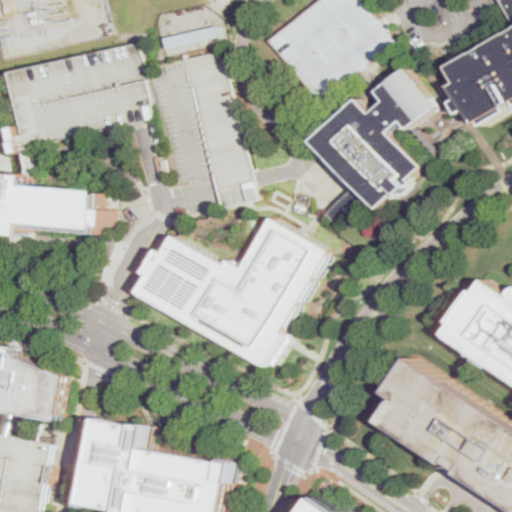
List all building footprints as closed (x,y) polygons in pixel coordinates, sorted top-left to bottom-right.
[(272,39),(319,0),(365,0),(397,39),(323,101),(272,39)] [(511,0),(511,112),(491,124),(488,120),(484,122),(476,108),(467,113),(461,102),(467,98),(460,86),(466,82),(458,67),(511,37),(511,11),(505,0),(511,0)] [(225,36),(174,48),(171,36),(222,25),(225,36)] [(27,148),(7,75),(141,43),(158,121),(142,124),(27,148)] [(260,197),(222,206),(187,58),(225,49),(260,197)] [(444,106),(418,130),(411,121),(399,131),(431,167),(384,209),(371,195),(339,223),(328,211),(360,182),(322,140),(368,99),(381,113),(395,101),(387,92),(411,70),(444,106)] [(22,171),(46,173),(45,184),(113,190),(111,208),(117,209),(117,224),(110,224),(109,227),(40,222),(39,234),(10,232),(11,219),(0,218),(0,180),(21,182),(22,171)] [(148,294),(275,367),(294,335),(289,333),(336,250),(279,217),(248,272),(183,235),(173,252),(167,249),(153,273),(158,276),(148,294)] [(493,279),(511,291),(511,372),(456,334),(464,322),(462,321),(483,290),(485,291),(493,279)] [(0,348),(11,354),(13,342),(18,344),(30,350),(29,350),(28,354),(77,377),(76,382),(71,409),(70,412),(69,420),(0,407),(0,348)] [(420,358),(511,419),(511,503),(470,475),(468,474),(470,471),(456,461),(454,464),(453,465),(389,422),(403,401),(404,399),(396,394),(396,393),(416,363),(420,358)] [(147,425),(150,425),(150,422),(164,425),(167,426),(162,449),(233,462),(234,458),(251,461),(250,467),(247,484),(243,484),(242,485),(240,495),(236,511),(133,511),(134,511),(101,505),(96,504),(98,492),(109,432),(105,431),(108,417),(147,425)] [(0,511),(0,433),(61,444),(56,474),(49,511),(0,511)] [(316,511),(327,497),(350,511),(316,511)]
